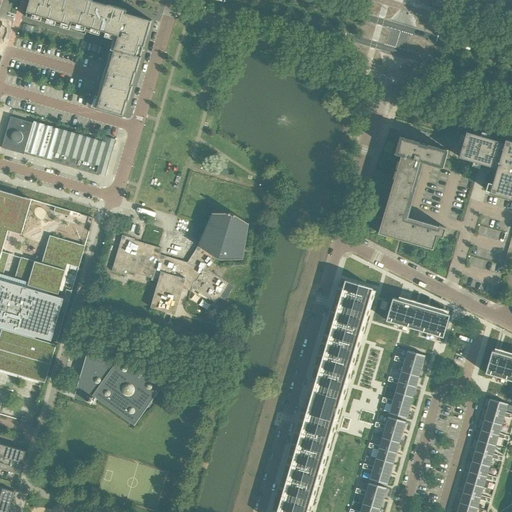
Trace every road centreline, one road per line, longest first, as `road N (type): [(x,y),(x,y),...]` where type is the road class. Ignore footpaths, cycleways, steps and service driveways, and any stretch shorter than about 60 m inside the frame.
road 1 (residential): [(340,236),(259,511)]
road 2 (residential): [(0,163),(110,195),(135,126)]
road 3 (secondary): [(221,0),(392,52)]
road 4 (residential): [(484,311),(340,236)]
road 5 (residential): [(458,385),(437,394),(407,511)]
road 6 (residential): [(135,126),(0,88)]
road 7 (residential): [(439,511),(471,405),(458,385)]
road 8 (residential): [(135,126),(173,0)]
road 9 (residential): [(377,112),(340,236)]
road 10 (secondary): [(392,52),(511,89)]
